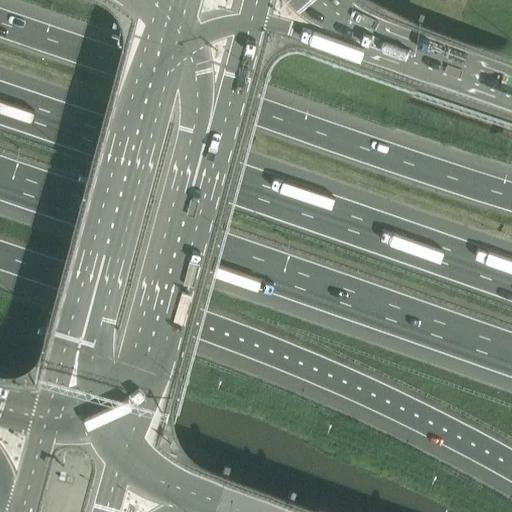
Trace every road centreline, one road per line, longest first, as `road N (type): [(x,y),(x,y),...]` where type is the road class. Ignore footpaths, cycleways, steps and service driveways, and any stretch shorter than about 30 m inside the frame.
road 1 (motorway): [(0,256),(277,353),(511,469)]
road 2 (motorway): [(0,178),(511,359)]
road 3 (motorway): [(511,282),(0,103)]
road 4 (motorway): [(511,199),(0,24)]
road 5 (secondary): [(189,217),(252,13)]
road 6 (motorway): [(189,217),(205,92),(195,24)]
road 7 (secondary): [(156,55),(95,237)]
road 8 (motorway): [(511,99),(336,35)]
road 9 (secondary): [(135,385),(189,217)]
road 10 (secondary): [(95,237),(50,400)]
road 11 (motorway): [(95,237),(106,345),(102,395)]
